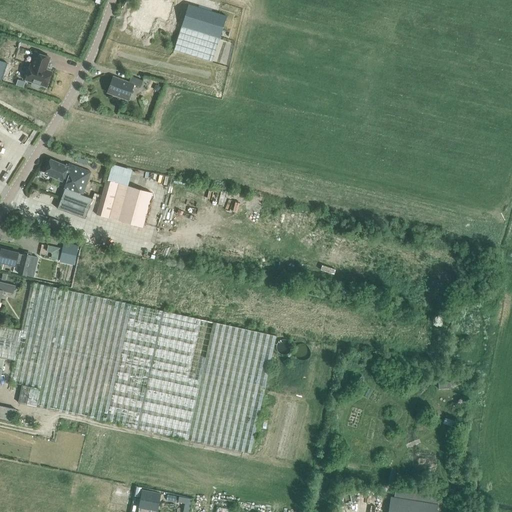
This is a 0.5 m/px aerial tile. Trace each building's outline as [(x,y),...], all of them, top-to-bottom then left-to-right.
[(221,31),(226,16),(188,5),(181,27),(219,38),(221,31)] [(219,38),(181,27),(174,50),(212,62),(219,38)] [(25,82),(32,84),(31,86),(32,88),(36,90),(38,89),(39,86),(45,88),(50,73),(45,71),(49,59),(35,54),(31,67),(29,66),(25,82)] [(106,94),(127,102),(133,86),(140,89),(142,82),(130,78),(128,84),(112,78),(106,94)] [(67,163),(65,166),(50,160),(45,172),(63,180),(62,181),(66,182),(63,190),(64,190),(57,209),(84,219),(92,199),(83,196),(91,172),(67,163)] [(152,193),(106,181),(96,215),(142,228),(152,193)] [(64,243),(59,262),(74,266),(78,247),(64,243)] [(22,255),(18,254),(18,253),(1,249),(0,252),(0,263),(15,267),(16,265),(20,266),(18,274),(26,276),(33,277),(38,258),(23,254),(22,255)] [(0,301),(2,292),(13,294),(15,286),(0,282),(0,301)] [(18,403),(250,453),(276,336),(32,283),(23,323),(9,383),(22,385),(18,403)] [(0,357),(4,358),(13,360),(20,330),(0,325),(0,357)] [(0,405),(0,418),(13,421),(15,415),(16,410),(16,409),(0,405)] [(150,511),(151,510),(156,511),(160,494),(160,493),(142,489),(140,502),(137,511),(150,511)] [(441,511),(444,499),(395,490),(394,497),(390,497),(387,511),(441,511)]
